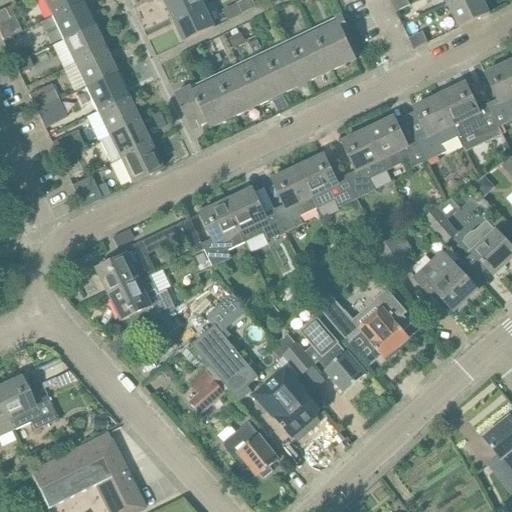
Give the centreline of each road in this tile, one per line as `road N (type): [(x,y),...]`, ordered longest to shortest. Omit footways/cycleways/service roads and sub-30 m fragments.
road 1 (residential): [(51,246),(511,28)]
road 2 (residential): [(225,511),(48,313)]
road 3 (tertiary): [(311,511),(489,347)]
road 4 (residential): [(51,246),(0,133)]
